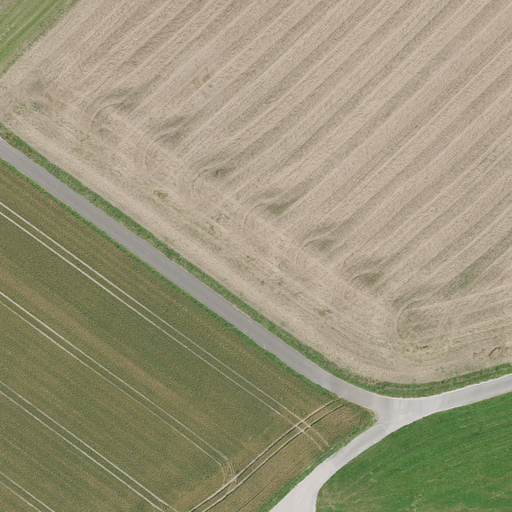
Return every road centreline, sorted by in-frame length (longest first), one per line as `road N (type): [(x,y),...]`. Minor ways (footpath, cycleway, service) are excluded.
road 1 (track): [(0,145),(343,389),(407,416),(511,383)]
road 2 (track): [(273,511),(407,416)]
